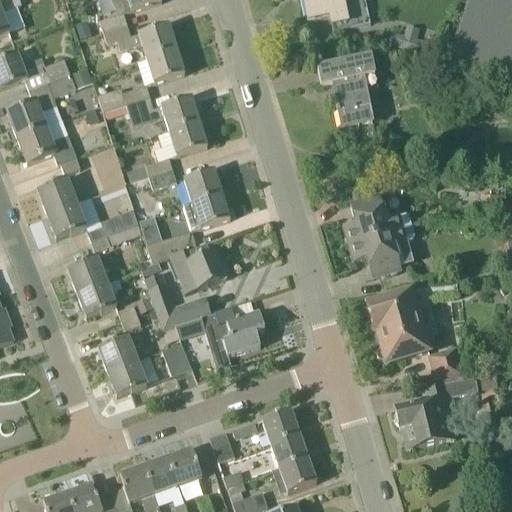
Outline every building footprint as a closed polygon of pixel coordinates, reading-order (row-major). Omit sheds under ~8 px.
[(1,18),(18,11),(20,10),(16,0),(0,0),(0,40),(8,38),(8,37),(1,18)] [(126,29),(123,18),(161,6),(159,0),(110,0),(117,20),(99,25),(102,37),(126,29)] [(344,5),(343,2),(342,0),(301,0),(307,24),(331,18),(335,34),(369,25),(364,1),(344,5)] [(511,0),(468,0),(446,68),(511,89),(511,0)] [(81,44),(93,40),(87,23),(75,27),(81,44)] [(388,47),(425,58),(428,45),(417,42),(420,32),(406,28),(404,38),(392,34),(388,47)] [(145,63),(175,53),(168,29),(130,41),(126,29),(102,37),(106,49),(117,46),(120,55),(141,49),(145,63)] [(145,63),(153,89),(184,79),(175,53),(145,63)] [(372,57),(316,70),(320,90),(332,87),(337,111),(335,112),(336,115),(337,115),(341,133),(373,126),(363,82),(377,78),(372,57)] [(22,70),(18,58),(0,65),(0,93),(24,84),(28,95),(46,87),(46,88),(70,78),(64,64),(45,72),(41,63),(22,70)] [(93,87),(87,73),(71,79),(76,94),(93,87)] [(55,110),(52,103),(75,94),(70,78),(46,88),(46,87),(28,95),(33,107),(7,117),(17,144),(45,132),(38,117),(55,110)] [(126,111),(150,103),(146,91),(122,98),(121,93),(97,101),(101,117),(103,116),(126,109),(126,111)] [(150,103),(126,111),(128,116),(127,116),(129,121),(138,118),(142,129),(163,122),(167,136),(199,126),(191,101),(153,113),(150,103)] [(128,116),(126,111),(126,109),(103,116),(105,123),(127,116),(128,116)] [(85,117),(90,128),(99,125),(94,113),(85,117)] [(67,126),(73,138),(90,130),(85,119),(67,126)] [(199,126),(167,136),(175,161),(207,152),(199,126)] [(60,170),(76,163),(77,163),(68,139),(50,147),(45,132),(17,144),(27,169),(53,159),(58,171),(60,170)] [(76,163),(60,170),(64,180),(80,173),(76,163)] [(148,182),(172,174),(168,163),(126,177),(129,187),(148,181),(148,182)] [(172,174),(148,182),(152,194),(176,187),(172,174)] [(190,208),(221,198),(214,174),(183,184),(190,208)] [(77,208),(76,207),(67,181),(50,188),(51,189),(37,195),(46,219),(77,208)] [(183,212),(191,236),(197,235),(229,224),(221,198),(190,208),(190,210),(183,212)] [(348,250),(412,232),(408,220),(405,217),(386,222),(380,199),(349,208),(355,228),(343,232),(348,250)] [(497,224),(499,201),(480,199),(478,222),(497,224)] [(69,240),(86,234),(77,208),(46,219),(55,244),(68,239),(69,240)] [(86,238),(90,247),(137,229),(138,229),(132,214),(131,214),(100,227),(97,228),(98,233),(87,237),(86,238)] [(110,251),(109,250),(136,240),(140,238),(137,229),(90,247),(94,257),(110,251)] [(412,232),(348,250),(353,266),(365,263),(371,283),(402,274),(401,269),(413,266),(407,245),(411,243),(414,240),(412,232)] [(195,248),(191,236),(149,249),(145,250),(150,262),(152,268),(154,267),(155,267),(169,262),(187,255),(185,251),(195,248)] [(511,244),(505,245),(506,253),(494,255),(496,270),(511,267),(511,244)] [(184,300),(225,283),(214,255),(190,264),(187,255),(169,262),(184,300)] [(76,298),(107,287),(97,261),(81,267),(82,269),(67,274),(76,298)] [(107,287),(76,298),(86,322),(99,316),(100,319),(116,312),(107,287)] [(204,300),(175,312),(167,289),(166,289),(147,296),(149,301),(150,301),(155,313),(157,319),(156,320),(162,337),(176,332),(176,331),(182,329),(182,330),(201,323),(200,322),(211,318),(204,300)] [(427,357),(423,344),(423,343),(437,339),(435,331),(426,303),(413,308),(408,296),(365,308),(373,336),(376,336),(385,368),(427,357)] [(140,319),(155,313),(150,301),(149,301),(135,307),(137,312),(140,319)] [(120,326),(137,320),(133,310),(117,316),(120,326)] [(258,317),(234,325),(230,313),(211,320),(211,318),(200,322),(201,323),(210,354),(223,350),(227,362),(260,352),(256,338),(264,335),(258,317)] [(124,336),(141,330),(137,320),(120,326),(124,336)] [(0,350),(13,345),(4,322),(0,324),(0,350)] [(137,365),(133,354),(143,351),(138,336),(111,346),(112,348),(97,353),(107,377),(137,365)] [(191,373),(182,350),(181,348),(162,356),(171,381),(191,373)] [(436,392),(465,384),(455,352),(426,360),(436,392)] [(137,365),(107,377),(116,401),(130,396),(131,397),(146,391),(137,365)] [(452,442),(442,403),(477,396),(477,395),(497,391),(495,379),(475,383),(475,382),(465,384),(436,392),(422,395),(425,405),(422,406),(394,414),(400,434),(403,433),(408,453),(452,442)] [(270,448),(298,438),(290,415),(278,419),(278,418),(261,424),(270,448)] [(233,461),(232,456),(225,438),(209,443),(217,467),(233,461)] [(279,472),(307,462),(298,438),(270,448),(279,472)] [(167,462),(178,490),(202,481),(191,453),(167,462)] [(144,470),(154,499),(177,490),(178,490),(167,462),(144,470)] [(280,498),(288,495),(288,496),(316,487),(307,462),(279,472),(271,475),(280,498)] [(143,511),(158,511),(157,508),(154,499),(144,470),(119,479),(123,490),(108,496),(113,511),(130,511),(129,508),(141,504),(143,511)] [(226,493),(243,486),(238,476),(222,482),(226,493)] [(243,486),(226,493),(231,508),(243,504),(240,496),(245,494),(243,486)] [(113,511),(108,496),(95,501),(91,489),(66,498),(71,511),(113,511)] [(266,511),(261,497),(243,504),(231,508),(232,511),(266,511)] [(71,511),(66,498),(42,506),(44,511),(71,511)] [(211,511),(207,498),(197,502),(199,511),(211,511)]
